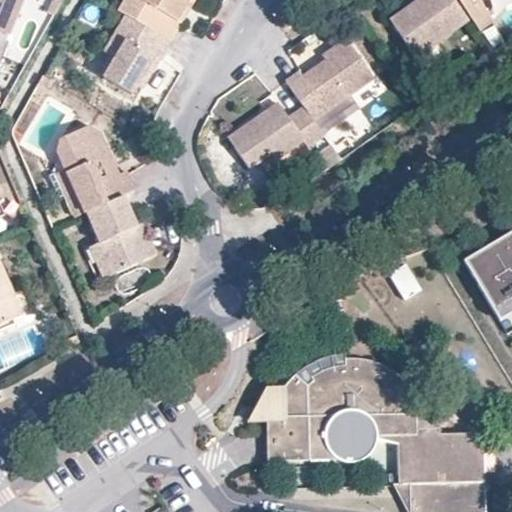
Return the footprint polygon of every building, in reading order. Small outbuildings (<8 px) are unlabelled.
[(0,0),(0,29),(13,34),(25,0),(0,0)] [(124,0),(118,11),(125,16),(169,41),(180,22),(175,18),(184,0),(124,0)] [(184,0),(175,18),(180,22),(192,0),(184,0)] [(414,9),(392,24),(415,57),(470,18),(457,0),(416,0),(411,4),(414,9)] [(457,0),(481,33),(494,24),(476,0),(457,0)] [(414,9),(410,4),(388,19),(392,24),(414,9)] [(158,60),(169,41),(125,16),(104,52),(107,54),(113,57),(102,75),(131,93),(135,84),(137,86),(153,57),(158,60)] [(0,42),(9,46),(13,34),(0,29),(0,42)] [(298,73),(285,81),(308,114),(311,119),(372,78),(344,40),(321,56),(325,61),(325,62),(315,68),(301,78),(298,73)] [(113,57),(107,54),(96,72),(102,75),(113,57)] [(312,62),(315,68),(325,62),(321,56),(312,62)] [(142,89),(158,60),(153,57),(137,86),(142,89)] [(51,80),(44,76),(38,85),(46,89),(51,80)] [(275,102),(225,137),(246,168),(270,153),(274,159),(301,142),(304,147),(322,135),(311,119),(308,114),(291,126),(275,102)] [(308,114),(302,107),(286,118),(291,126),(308,114)] [(64,194),(74,217),(87,212),(121,196),(134,190),(124,170),(117,173),(110,177),(100,155),(107,152),(97,130),(86,123),(60,134),(55,151),(63,170),(72,190),(64,194)] [(110,177),(117,173),(107,152),(100,155),(110,177)] [(55,174),(64,194),(72,190),(63,170),(55,174)] [(136,227),(121,196),(87,212),(100,242),(96,243),(110,274),(149,256),(136,227)] [(143,223),(136,227),(149,256),(157,253),(143,223)] [(511,299),(511,228),(461,258),(493,311),(511,299)] [(110,274),(96,243),(87,247),(102,278),(110,274)] [(0,264),(0,322),(21,314),(0,264)] [(388,276),(403,302),(421,291),(406,265),(388,276)] [(498,319),(511,310),(511,299),(493,311),(498,319)] [(346,367),(346,360),(346,356),(338,357),(329,360),(319,363),(308,368),(300,373),(292,380),(304,391),(315,385),(311,380),(317,376),(321,374),(328,371),(335,369),(343,367),(346,367)] [(311,380),(315,385),(304,391),(292,380),(281,391),(280,392),(273,403),(284,410),(286,411),(284,416),(268,418),(269,427),(270,465),(310,463),(309,454),(330,453),(336,459),(339,462),(343,463),(348,465),(358,466),(364,463),(370,460),(373,458),(380,448),(375,427),(384,427),(391,426),(393,438),(397,438),(398,447),(401,486),(412,485),(412,511),(488,511),(486,437),(445,436),(442,419),(421,420),(419,420),(418,417),(406,417),(404,409),(432,408),(432,407),(429,400),(427,396),(421,387),(415,380),(410,375),(404,380),(394,371),(381,366),(372,363),(357,361),(346,360),(346,367),(343,367),(335,369),(328,371),(321,374),(317,376),(311,380)] [(280,392),(272,393),(264,411),(284,410),(273,403),(280,392)] [(250,427),(258,427),(264,411),(272,393),(267,393),(250,427)] [(444,409),(432,408),(404,409),(406,417),(418,417),(419,420),(421,420),(442,419),(445,419),(446,419),(444,409)] [(264,411),(258,427),(269,427),(268,418),(284,416),(286,411),(284,410),(264,411)] [(380,448),(398,447),(397,438),(393,438),(391,426),(384,427),(375,427),(380,448)] [(393,486),(407,511),(412,511),(412,485),(401,486),(393,486)]
